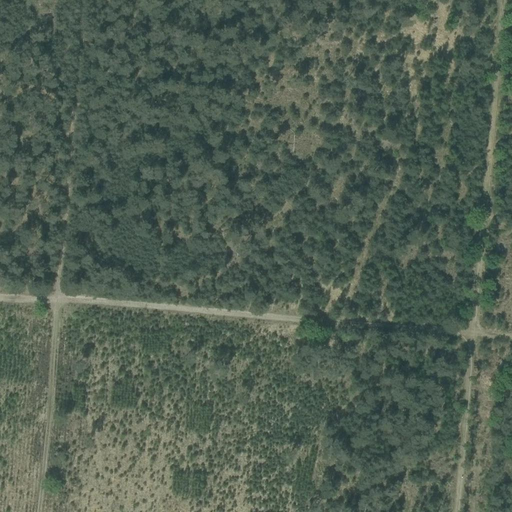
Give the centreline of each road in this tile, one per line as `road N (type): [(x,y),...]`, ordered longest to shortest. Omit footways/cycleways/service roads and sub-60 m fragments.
road 1 (track): [(465,343),(56,299)]
road 2 (track): [(501,0),(465,343)]
road 3 (track): [(56,299),(81,0)]
road 4 (track): [(36,511),(56,299)]
road 5 (track): [(465,343),(454,511)]
